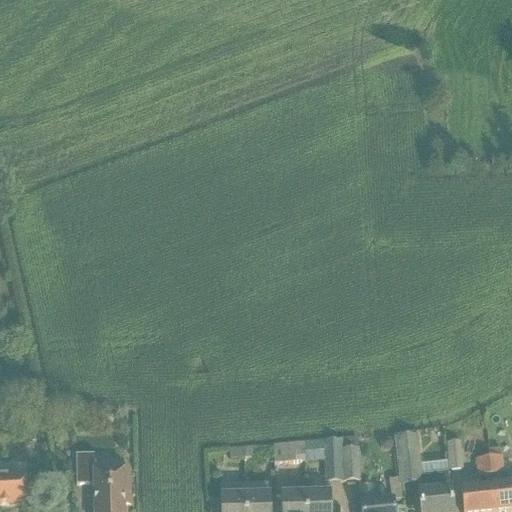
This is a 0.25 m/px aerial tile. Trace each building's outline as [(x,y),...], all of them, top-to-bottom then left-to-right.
[(5,372),(15,396),(31,390),(21,366),(5,372)] [(416,436),(394,438),(398,475),(399,487),(417,485),(419,504),(419,511),(451,511),(451,501),(448,472),(420,475),(419,467),(416,436)] [(302,446),(303,465),(304,465),(304,456),(324,454),(326,486),(343,485),(341,453),(342,453),(341,444),(317,444),(302,446)] [(445,445),(447,464),(448,472),(462,471),(459,444),(445,445)] [(274,467),(303,465),(302,446),(272,448),(274,467)] [(243,451),(244,460),(257,459),(256,450),(243,451)] [(499,450),(487,451),(488,460),(500,459),(499,450)] [(243,451),(228,452),(229,462),(244,460),(243,451)] [(357,452),(342,453),(341,453),(343,485),(359,484),(357,452)] [(123,511),(123,495),(130,494),(129,474),(129,472),(94,473),(93,456),(75,457),(75,487),(93,487),(94,510),(93,511),(123,511)] [(503,476),(500,459),(488,460),(490,477),(503,476)] [(490,477),(488,460),(474,461),(476,479),(490,477)] [(0,507),(25,506),(24,478),(0,479),(0,507)] [(244,511),(244,487),(219,488),(219,502),(219,511),(244,511)] [(267,487),(244,487),(244,511),(269,511),(270,498),(268,499),(267,487)] [(360,506),(360,510),(360,511),(393,511),(392,502),(373,504),(371,487),(359,489),(361,506),(360,506)] [(511,511),(511,487),(491,490),(493,511),(511,511)] [(318,497),(305,497),(305,511),(330,511),(330,497),(329,489),(317,489),(318,497)] [(493,511),(491,490),(460,493),(461,511),(493,511)] [(305,511),(305,497),(280,498),(280,511),(305,511)] [(219,511),(219,502),(209,503),(208,511),(219,511)]
